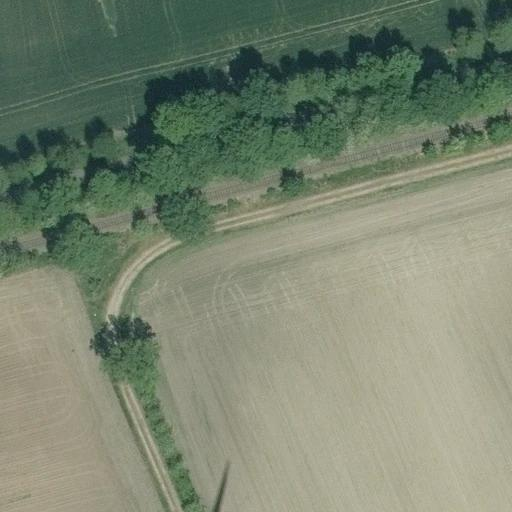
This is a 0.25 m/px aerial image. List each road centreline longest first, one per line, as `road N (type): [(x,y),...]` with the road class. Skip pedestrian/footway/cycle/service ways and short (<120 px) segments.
road 1 (track): [(511,154),(175,242),(133,270),(113,306),(113,345),(173,511)]
road 2 (unclassified): [(0,190),(511,56)]
